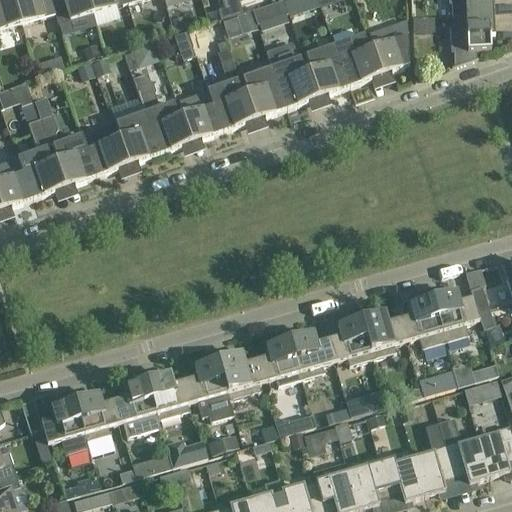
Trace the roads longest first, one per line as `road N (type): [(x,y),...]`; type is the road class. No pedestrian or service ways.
road 1 (unclassified): [(511,70),(0,252)]
road 2 (unclassified): [(0,391),(511,246)]
